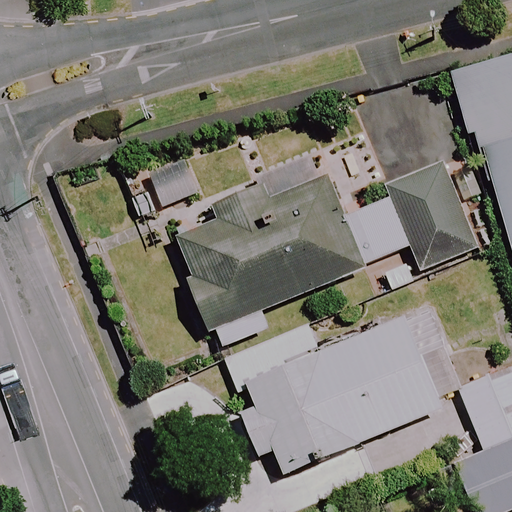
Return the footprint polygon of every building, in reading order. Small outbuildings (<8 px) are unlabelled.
[(511,256),(511,122),(511,123),(511,125),(511,142),(483,151),(511,256)] [(267,331),(262,319),(357,275),(369,302),(419,279),(480,251),(440,163),(386,188),(392,202),(343,225),(323,180),(272,203),(265,188),(204,216),(210,229),(171,247),(219,353),(267,331)] [(283,481),(439,414),(435,404),(461,393),(426,312),(317,358),(305,330),(219,367),(232,398),(246,392),(254,411),(240,417),(259,461),(272,456),(283,481)] [(511,374),(459,396),(482,455),(511,442),(511,374)] [(511,511),(511,505),(500,474),(461,489),(469,511),(511,511)]
